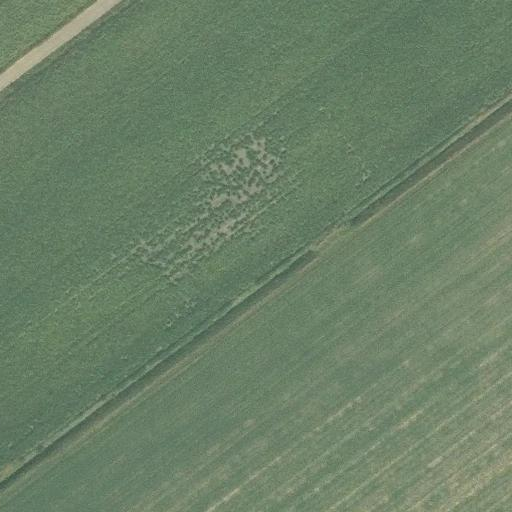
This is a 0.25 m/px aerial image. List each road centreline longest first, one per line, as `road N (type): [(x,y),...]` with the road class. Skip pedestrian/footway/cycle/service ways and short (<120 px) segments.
road 1 (track): [(511,119),(0,499)]
road 2 (track): [(109,0),(0,81)]
